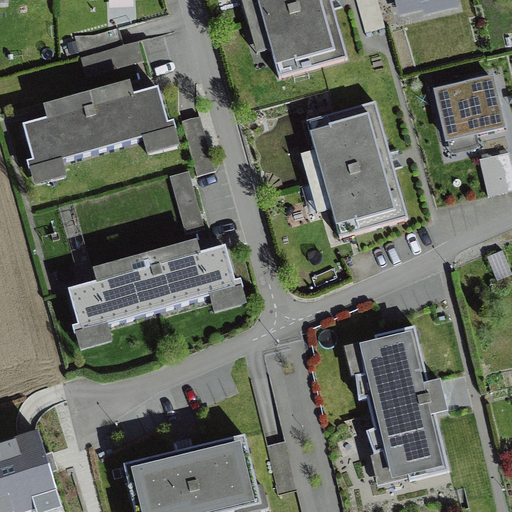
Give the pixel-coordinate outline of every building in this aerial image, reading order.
[(336,0),(260,0),(285,85),(355,65),(336,0)] [(446,0),(398,0),(401,10),(446,0)] [(132,46),(83,59),(88,76),(137,63),(132,46)] [(492,78),(437,90),(448,138),(502,126),(492,78)] [(170,89),(31,125),(44,176),(183,140),(170,89)] [(384,109),(313,129),(347,248),(418,228),(384,109)] [(511,163),(511,155),(480,160),(486,194),(511,189),(511,163)] [(190,173),(170,179),(185,233),(205,228),(190,173)] [(233,251),(75,293),(89,342),(247,300),(233,251)] [(375,337),(378,352),(361,354),(364,376),(355,377),(359,401),(367,400),(374,430),(366,433),(374,456),(382,453),(389,473),(406,467),(409,482),(449,472),(436,416),(448,413),(440,381),(428,384),(415,328),(375,337)] [(56,493),(38,434),(0,445),(0,511),(31,511),(35,511),(31,501),(56,493)] [(259,497),(245,438),(124,466),(134,511),(236,511),(234,503),(259,497)]
